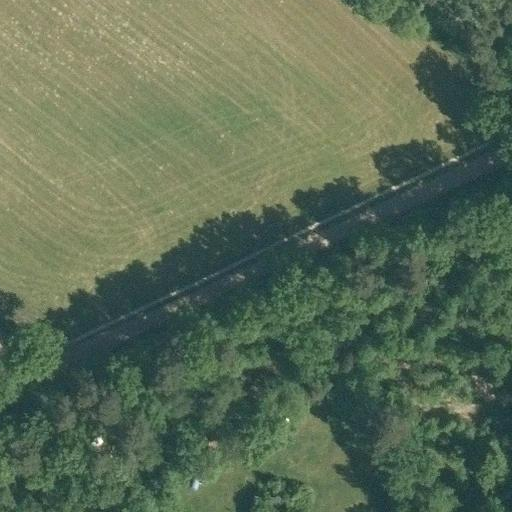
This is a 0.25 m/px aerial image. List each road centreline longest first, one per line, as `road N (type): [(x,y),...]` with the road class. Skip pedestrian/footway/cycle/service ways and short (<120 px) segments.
road 1 (track): [(0,396),(511,150)]
road 2 (track): [(114,511),(31,362)]
